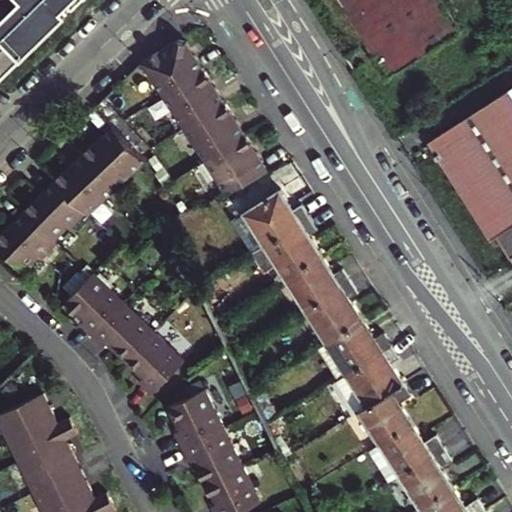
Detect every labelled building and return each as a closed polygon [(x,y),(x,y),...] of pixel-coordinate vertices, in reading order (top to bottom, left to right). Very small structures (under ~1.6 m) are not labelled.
[(0,0),(0,72),(3,76),(79,0),(0,0)] [(339,0),(385,73),(393,69),(350,0),(339,0)] [(445,0),(350,0),(393,69),(462,26),(445,0)] [(179,39),(144,62),(226,188),(270,167),(188,40),(188,37),(180,36),(179,39)] [(511,89),(510,87),(430,138),(492,235),(498,232),(511,253),(511,89)] [(92,214),(119,187),(148,160),(115,125),(57,181),(61,185),(87,209),(90,212),(92,214)] [(57,181),(56,180),(26,210),(0,237),(0,244),(2,246),(31,215),(61,185),(57,181)] [(42,255),(57,239),(87,209),(61,185),(31,215),(2,246),(12,256),(12,263),(18,262),(27,271),(30,268),(42,255)] [(275,238),(312,214),(303,200),(295,205),(283,186),(254,205),(275,238)] [(57,239),(42,255),(45,258),(60,242),(58,240),(72,226),(74,228),(90,212),(87,209),(57,239)] [(312,214),(275,238),(295,269),(323,251),(311,232),(320,226),(312,214)] [(323,251),(295,269),(315,301),(352,278),(345,266),(336,272),(323,251)] [(30,268),(40,278),(53,266),(45,258),(42,255),(30,268)] [(96,271),(68,302),(76,310),(106,280),(96,271)] [(352,278),(315,301),(335,332),(363,314),(352,296),(360,291),(352,278)] [(142,381),(155,394),(187,360),(106,280),(76,310),(86,320),(83,323),(106,346),(110,343),(145,378),(142,381)] [(363,314),(335,332),(357,366),(393,342),(385,329),(376,334),(363,314)] [(357,366),(335,332),(326,338),(347,371),(357,366)] [(377,397),(405,379),(392,360),(401,355),(393,342),(357,366),(377,397)] [(390,436),(421,416),(409,397),(414,393),(405,379),(377,397),(368,403),(390,436)] [(242,511),(264,501),(207,388),(170,405),(182,430),(177,432),(192,461),(197,459),(219,504),(215,507),(217,511),(242,511)] [(0,416),(0,417),(38,494),(47,511),(114,511),(119,510),(111,494),(99,499),(70,440),(81,434),(73,418),(61,423),(46,393),(0,416)] [(390,436),(409,467),(446,444),(439,433),(434,436),(421,416),(390,436)] [(430,500),(462,480),(449,460),(454,456),(446,444),(409,467),(430,500)] [(474,500),(462,480),(430,500),(438,511),(480,511),(487,508),(480,496),(474,500)] [(421,505),(425,511),(438,511),(430,500),(421,505)]
